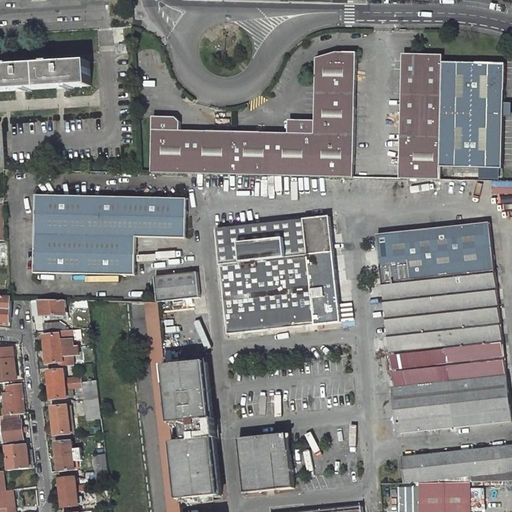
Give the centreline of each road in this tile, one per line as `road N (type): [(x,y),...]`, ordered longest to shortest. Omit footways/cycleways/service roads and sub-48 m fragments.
road 1 (unclassified): [(183,44),(197,79),(227,88),(254,73),(279,36),(299,23),(349,11)]
road 2 (residential): [(50,511),(30,337)]
road 3 (unclassified): [(511,23),(448,12),(349,11)]
road 4 (unknown): [(218,348),(370,332)]
road 5 (unclassified): [(349,11),(209,12)]
